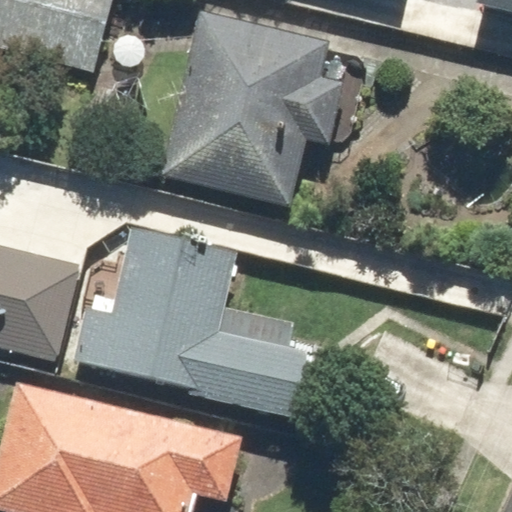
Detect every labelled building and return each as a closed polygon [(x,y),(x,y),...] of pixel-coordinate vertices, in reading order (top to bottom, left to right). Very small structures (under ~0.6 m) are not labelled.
[(0,0),(0,46),(105,74),(125,0),(0,0)] [(343,47),(215,16),(175,179),(303,210),(319,145),(342,151),(358,88),(334,82),(343,47)] [(0,347),(67,364),(91,269),(0,246),(0,235),(7,208),(0,206),(0,347)] [(99,306),(85,364),(314,416),(327,358),(302,352),(308,329),(239,313),(253,256),(143,231),(124,312),(99,306)] [(256,441),(29,387),(0,507),(0,511),(202,511),(206,496),(241,504),(256,441)]
